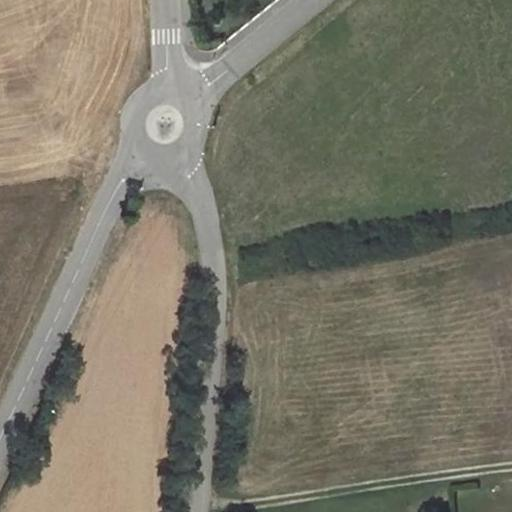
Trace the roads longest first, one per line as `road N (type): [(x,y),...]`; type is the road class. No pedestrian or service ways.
road 1 (unclassified): [(177,155),(199,197),(216,302),(198,511)]
road 2 (unclassified): [(0,430),(141,145)]
road 3 (unknown): [(201,473),(511,451)]
road 4 (unclassified): [(192,103),(312,0)]
